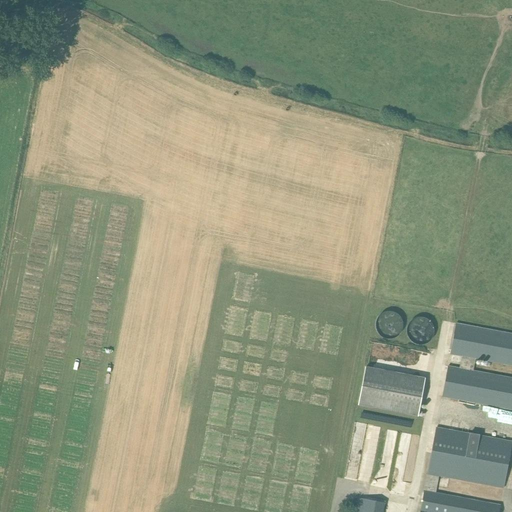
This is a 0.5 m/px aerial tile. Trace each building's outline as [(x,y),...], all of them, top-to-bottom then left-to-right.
[(402,330),(403,325),(402,320),(400,316),(396,313),(392,311),(387,311),(382,313),(378,316),(376,320),(375,325),(376,330),(378,334),(382,337),(387,339),(392,339),(396,337),(400,334),(402,330)] [(433,336),(434,331),(433,326),(431,322),(427,319),(423,317),(418,317),(413,319),(409,322),(407,326),(406,331),(407,336),(409,340),(413,343),(418,345),(423,345),(427,343),(431,340),(433,336)] [(449,366),(443,397),(511,409),(511,378),(474,371),(476,359),(511,365),(511,334),(457,324),(451,354),(462,356),(460,368),(449,366)] [(366,367),(359,405),(418,417),(425,378),(366,367)] [(490,418),(502,421),(503,416),(491,413),(490,418)] [(503,488),(511,441),(436,427),(426,491),(421,511),(500,511),(502,505),(436,493),(439,476),(503,488)] [(383,511),(385,502),(359,497),(356,511),(383,511)]
